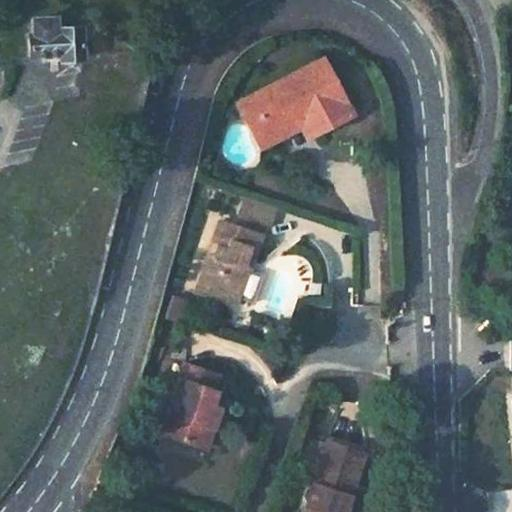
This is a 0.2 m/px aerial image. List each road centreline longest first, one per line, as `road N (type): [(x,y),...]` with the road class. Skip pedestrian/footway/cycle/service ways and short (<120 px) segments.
road 1 (tertiary): [(28,511),(95,403),(187,70),(219,19),(262,0)]
road 2 (tertiary): [(355,0),(397,32),(419,90),(429,249)]
road 3 (residential): [(458,0),(485,46),(483,136),(429,249)]
road 4 (tertiary): [(429,249),(441,511)]
